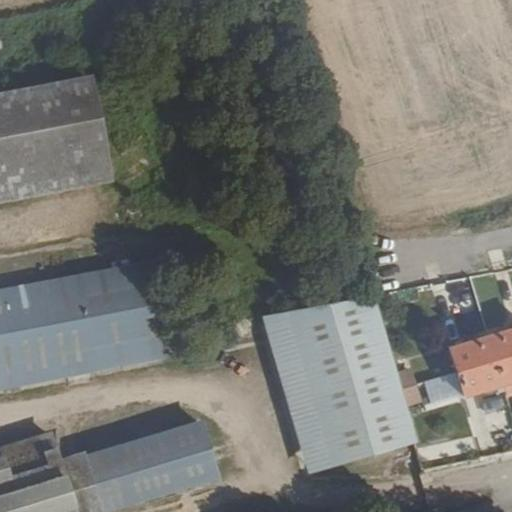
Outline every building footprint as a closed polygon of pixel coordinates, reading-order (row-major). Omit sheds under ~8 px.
[(0,95),(0,204),(111,182),(90,78),(0,95)] [(331,232),(331,235),(324,236),(326,244),(333,243),(333,245),(344,241),(342,230),(331,232)] [(0,292),(0,388),(170,357),(165,335),(152,263),(128,268),(0,292)] [(261,316),(306,470),(413,438),(402,400),(394,373),(371,294),(261,316)] [(449,346),(464,396),(504,385),(511,382),(511,326),(488,334),(449,346)] [(394,373),(402,400),(417,395),(409,368),(394,373)] [(453,371),(422,381),(431,407),(462,397),(453,371)] [(81,458),(97,511),(108,511),(215,479),(198,422),(81,458)] [(0,511),(94,511),(78,459),(0,483),(0,511)]
